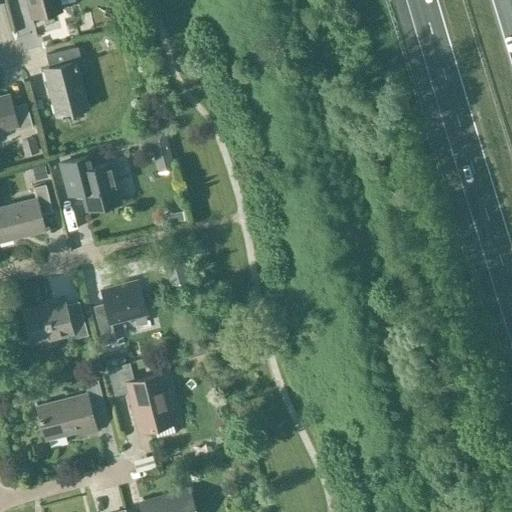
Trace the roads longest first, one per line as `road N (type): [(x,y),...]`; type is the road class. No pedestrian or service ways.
road 1 (motorway): [(423,0),(511,291)]
road 2 (residential): [(0,277),(190,227)]
road 3 (residential): [(0,500),(130,465)]
